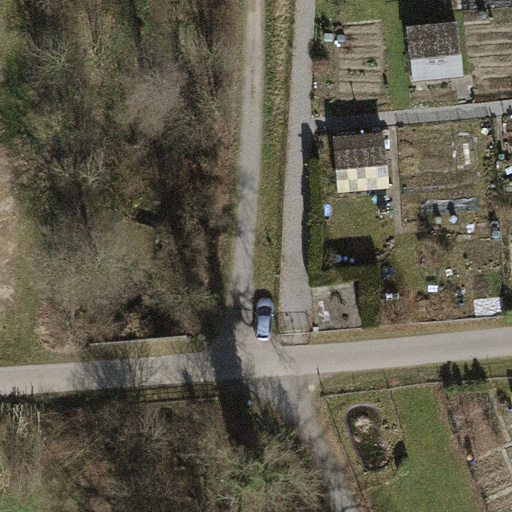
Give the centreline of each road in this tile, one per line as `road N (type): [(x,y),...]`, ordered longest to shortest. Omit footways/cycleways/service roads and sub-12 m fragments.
road 1 (track): [(511,340),(0,380)]
road 2 (unknown): [(314,0),(309,103),(511,87)]
